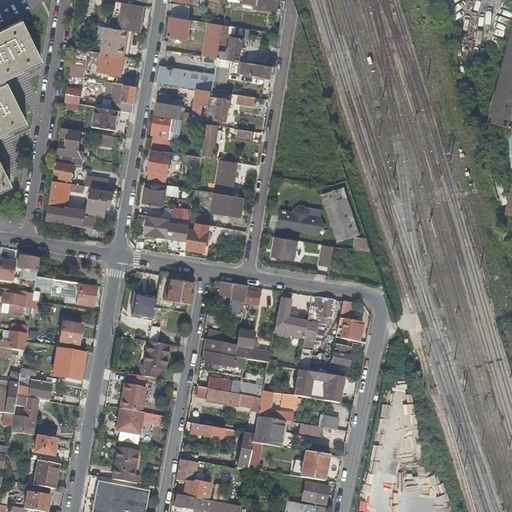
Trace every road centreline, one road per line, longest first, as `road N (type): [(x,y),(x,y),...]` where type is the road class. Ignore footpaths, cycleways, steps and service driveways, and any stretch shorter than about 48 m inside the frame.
road 1 (residential): [(341,511),(381,308),(370,295),(248,276)]
road 2 (residential): [(287,0),(248,276)]
road 3 (residential): [(119,256),(159,0)]
road 4 (residential): [(74,511),(119,256)]
road 5 (residential): [(161,511),(206,269)]
road 6 (residential): [(27,242),(66,0)]
